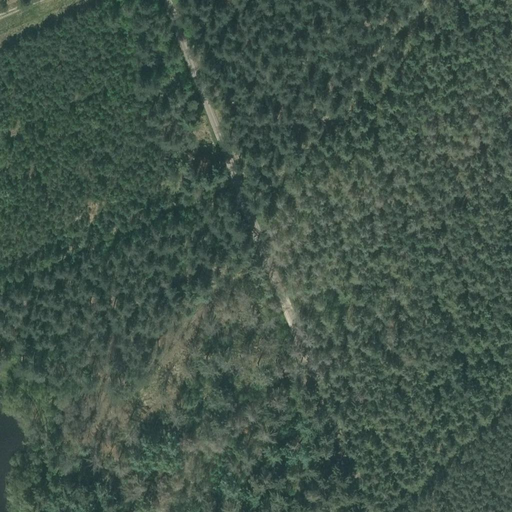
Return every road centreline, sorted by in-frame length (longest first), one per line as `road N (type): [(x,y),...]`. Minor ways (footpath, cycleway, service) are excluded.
road 1 (track): [(363,511),(162,0)]
road 2 (track): [(377,511),(511,379)]
